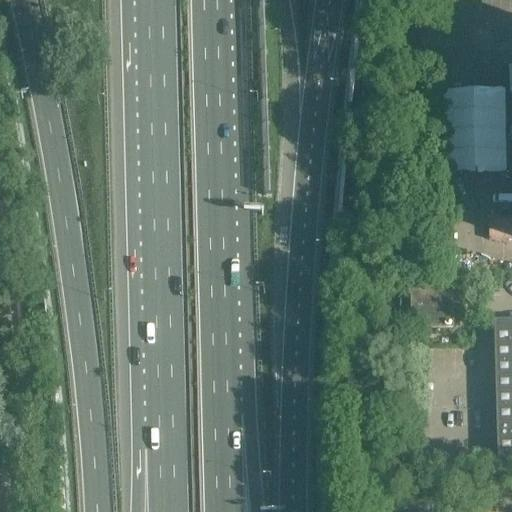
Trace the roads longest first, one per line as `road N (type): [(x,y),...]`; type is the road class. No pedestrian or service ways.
road 1 (motorway): [(23,0),(58,178),(97,511)]
road 2 (motorway): [(292,511),(308,148),(330,0)]
road 3 (motorway): [(155,0),(166,448)]
road 4 (motorway): [(221,411),(210,0)]
